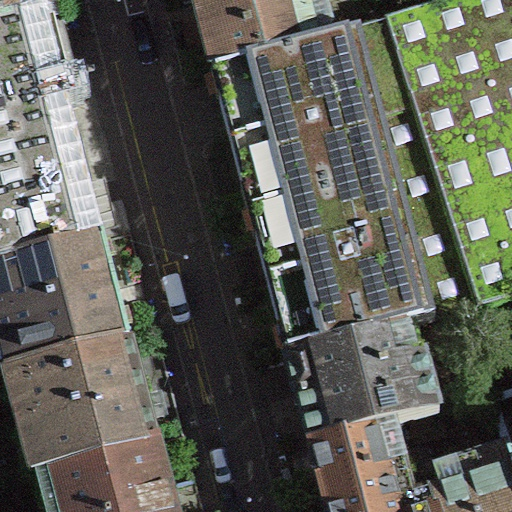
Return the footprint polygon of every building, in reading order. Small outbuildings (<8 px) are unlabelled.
[(0,0),(0,29),(44,18),(43,15),(46,14),(42,0),(0,0)] [(193,0),(213,74),(315,47),(303,0),(193,0)] [(511,0),(442,0),(383,19),(356,28),(359,36),(331,43),(315,47),(213,74),(214,76),(249,211),(394,173),(433,321),(459,314),(511,298),(511,0)] [(0,267),(102,241),(93,207),(51,46),(44,18),(0,29),(0,267)] [(249,211),(287,356),(288,359),(405,328),(433,321),(394,173),(249,211)] [(25,369),(128,342),(115,291),(102,241),(0,267),(0,276),(8,308),(0,310),(0,347),(1,349),(18,345),(25,369)] [(296,400),(298,399),(310,447),(377,429),(411,420),(438,413),(423,358),(420,356),(417,356),(411,334),(406,330),(405,328),(288,359),(287,359),(288,361),(286,361),(296,400)] [(50,471),(155,444),(142,393),(128,342),(25,369),(21,370),(28,395),(10,399),(20,437),(38,432),(49,472),(50,471)] [(511,392),(489,400),(506,451),(507,451),(511,467),(511,392)] [(377,429),(310,447),(311,449),(326,509),(327,509),(327,511),(435,511),(435,510),(432,511),(427,511),(398,511),(377,432),(377,429)] [(172,490),(167,491),(155,444),(50,471),(60,511),(178,511),(176,503),(172,490)] [(435,511),(511,511),(511,467),(507,451),(506,451),(505,452),(477,461),(483,478),(430,495),(435,510),(435,511)]
